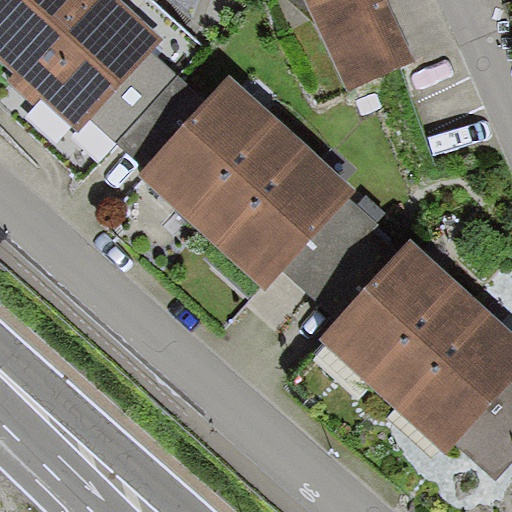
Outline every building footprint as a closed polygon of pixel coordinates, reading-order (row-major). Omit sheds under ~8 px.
[(0,0),(0,93),(2,95),(14,82),(34,100),(39,95),(76,127),(88,114),(149,45),(181,73),(208,43),(158,0),(0,0)] [(389,0),(301,0),(347,96),(418,62),(389,0)] [(181,73),(149,45),(88,114),(150,168),(211,100),(181,73)] [(150,168),(142,177),(266,286),(285,265),(346,196),(352,190),(228,81),(211,100),(150,168)] [(402,245),(346,196),(285,265),(342,314),(402,245)] [(321,338),(381,392),(471,293),(408,238),(402,245),(342,314),(321,338)] [(511,330),(471,293),(381,392),(448,451),(458,440),(511,380),(511,330)] [(511,380),(458,440),(499,479),(511,464),(511,380)]
